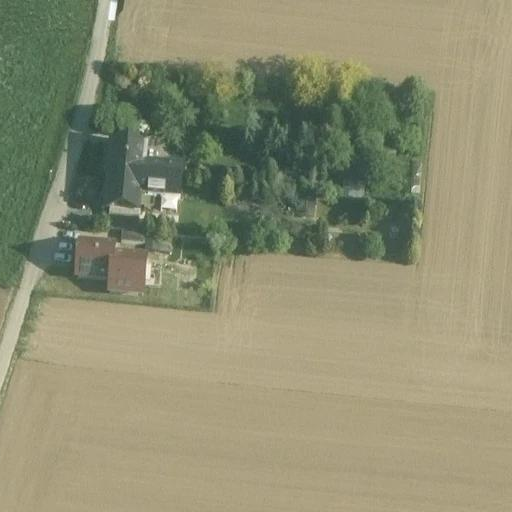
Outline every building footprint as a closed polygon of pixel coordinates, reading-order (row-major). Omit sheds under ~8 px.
[(143,153),(111,150),(109,180),(179,187),(180,171),(141,168),(143,153)] [(179,187),(109,180),(106,215),(137,217),(139,202),(177,206),(179,187)] [(362,182),(349,182),(349,198),(362,198),(362,182)] [(136,223),(106,221),(105,232),(119,234),(135,235),(136,223)] [(135,235),(119,234),(118,245),(141,248),(142,236),(135,235)] [(114,252),(78,247),(74,281),(110,286),(114,252)]
